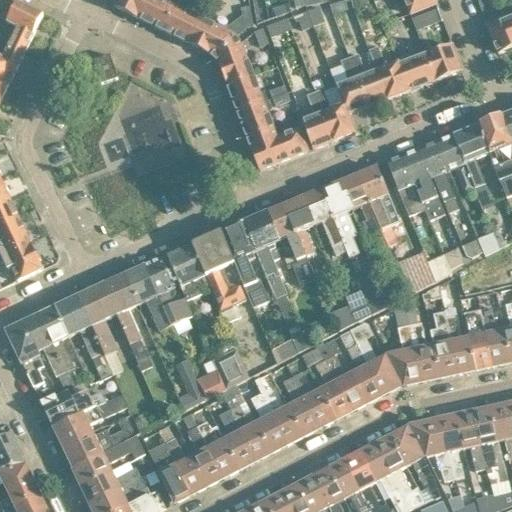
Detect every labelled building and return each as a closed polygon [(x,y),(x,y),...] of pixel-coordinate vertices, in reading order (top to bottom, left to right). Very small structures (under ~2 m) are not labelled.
[(118,0),(115,8),(140,20),(149,0),(118,0)] [(160,0),(149,0),(140,20),(165,33),(179,4),(172,0),(170,5),(160,0)] [(310,0),(294,0),(295,1),(296,9),(306,7),(312,6),(310,0)] [(367,1),(366,0),(354,0),(350,1),(353,9),(368,5),(367,1)] [(405,0),(411,15),(437,6),(434,0),(405,0)] [(489,5),(487,0),(476,0),(480,8),(489,5)] [(346,2),(330,7),(332,15),(348,10),(346,2)] [(44,16),(18,4),(8,23),(19,29),(12,45),(26,52),(43,18),(44,16)] [(179,4),(165,33),(189,45),(201,21),(184,12),(186,8),(179,4)] [(288,5),(273,11),(276,18),(291,13),(288,5)] [(250,8),(241,10),(243,17),(245,29),(250,28),(254,28),(250,8)] [(319,9),(307,13),(313,28),(324,24),(319,10),(319,9)] [(443,22),(438,9),(412,19),(411,20),(416,33),(443,22)] [(302,32),(313,28),(307,13),(296,17),(302,32)] [(399,20),(384,26),(387,34),(402,28),(399,20)] [(499,55),(511,49),(511,20),(502,25),(500,20),(487,26),(499,55)] [(211,57),(215,60),(238,43),(232,36),(201,21),(189,45),(211,57)] [(292,32),(288,21),(267,29),(271,39),(292,32)] [(260,49),(269,45),(263,30),(254,34),(260,49)] [(228,88),(254,78),(242,48),(238,43),(215,60),(218,63),(228,88)] [(26,52),(12,45),(4,61),(0,58),(0,82),(9,86),(26,52)] [(462,73),(453,47),(426,57),(436,83),(462,73)] [(379,49),(369,53),(377,73),(388,101),(410,93),(400,67),(399,65),(387,70),(379,49)] [(94,62),(98,75),(102,85),(118,80),(115,70),(110,57),(94,62)] [(359,57),(350,60),(369,109),(388,101),(377,73),(367,77),(359,57)] [(410,93),(436,83),(426,57),(400,67),(410,93)] [(349,84),(337,89),(344,108),(345,107),(348,116),(369,109),(350,60),(341,63),(342,66),(349,84)] [(254,78),(228,88),(238,114),(288,95),(285,88),(261,97),(254,78)] [(0,103),(9,86),(0,82),(0,103)] [(325,91),(316,94),(335,143),(356,135),(348,116),(345,107),(344,108),(337,89),(326,93),(325,91)] [(316,119),(303,123),(314,151),(335,143),(316,94),(307,97),(316,119)] [(288,95),(238,114),(248,140),(274,130),(267,112),(291,102),(288,95)] [(121,116),(138,170),(180,156),(163,103),(121,116)] [(511,114),(501,119),(511,146),(511,114)] [(511,146),(501,119),(478,128),(490,156),(506,199),(511,196),(511,146)] [(475,129),(454,138),(475,189),(476,191),(483,210),(493,206),(485,185),(476,161),(486,158),(490,156),(478,128),(475,129)] [(260,172),(308,153),(300,132),(278,140),(274,130),(248,140),(260,172)] [(476,191),(454,138),(439,144),(450,174),(456,171),(466,195),(476,191)] [(422,151),(419,152),(425,165),(428,164),(433,177),(449,216),(459,212),(455,200),(445,176),(450,174),(439,144),(422,151)] [(419,152),(403,158),(415,188),(422,204),(425,213),(430,224),(445,218),(431,182),(430,178),(433,177),(428,164),(425,165),(419,152)] [(403,158),(387,165),(409,220),(425,213),(422,204),(415,188),(403,158)] [(358,177),(384,238),(388,249),(398,245),(392,229),(401,225),(378,169),(358,177)] [(342,183),(340,184),(352,212),(353,212),(362,208),(367,220),(361,222),(370,244),(376,242),(384,238),(358,177),(342,183)] [(0,203),(10,199),(1,181),(0,181),(0,203)] [(350,213),(352,212),(340,184),(321,192),(346,253),(349,260),(360,255),(354,239),(358,238),(348,214),(350,213)] [(321,192),(303,199),(315,228),(316,227),(323,224),(336,258),(346,253),(321,192)] [(0,228),(19,219),(10,199),(0,203),(0,228)] [(313,228),(315,228),(303,199),(284,207),(306,259),(315,282),(324,278),(305,232),(313,228)] [(268,214),(266,215),(278,243),(279,243),(288,239),(298,262),(306,259),(284,207),(268,214)] [(277,244),(278,243),(266,215),(264,215),(244,224),(258,259),(266,279),(288,332),(299,327),(280,278),(274,263),(280,260),(274,246),(277,245),(277,244)] [(19,219),(0,228),(0,254),(2,259),(31,245),(19,219)] [(258,259),(244,224),(223,234),(242,281),(250,299),(254,309),(271,303),(267,293),(263,283),(257,280),(250,263),(258,259)] [(237,283),(242,281),(223,234),(194,247),(209,283),(225,324),(241,318),(237,306),(245,303),(237,283)] [(493,235),(477,242),(482,255),(484,259),(499,251),(493,235)] [(393,260),(388,249),(384,238),(376,242),(385,264),(393,260)] [(471,261),(482,255),(477,242),(462,248),(466,259),(471,261)] [(2,259),(8,271),(11,269),(18,283),(43,271),(43,270),(31,245),(2,259)] [(194,247),(168,259),(181,288),(186,299),(187,303),(203,296),(199,287),(209,283),(194,247)] [(458,250),(443,256),(449,272),(462,265),(462,261),(458,250)] [(408,298),(435,284),(427,264),(423,254),(395,266),(408,297),(408,298)] [(443,256),(427,264),(435,284),(451,276),(449,272),(443,256)] [(186,299),(172,305),(167,294),(181,288),(168,259),(145,269),(172,328),(194,318),(187,303),(186,299)] [(298,264),(297,264),(306,286),(315,282),(306,259),(298,262),(298,264)] [(145,269),(126,277),(139,307),(148,303),(161,333),(172,328),(145,269)] [(139,307),(126,277),(104,287),(117,317),(130,347),(142,373),(153,368),(141,342),(128,312),(136,308),(139,307)] [(441,286),(429,293),(431,302),(444,299),(441,286)] [(114,318),(117,317),(104,287),(100,288),(79,299),(113,377),(123,372),(115,354),(118,353),(105,322),(114,318)] [(344,301),(349,312),(354,325),(372,316),(366,300),(363,293),(344,301)] [(366,300),(372,316),(390,307),(384,293),(366,300)] [(79,299),(56,310),(68,338),(80,333),(102,382),(113,377),(79,299)] [(404,354),(389,357),(405,388),(412,387),(424,384),(411,327),(407,313),(408,312),(407,304),(405,305),(395,310),(404,354)] [(79,386),(71,370),(75,369),(62,341),(68,338),(56,310),(40,317),(65,373),(71,386),(72,389),(79,386)] [(445,312),(445,314),(459,377),(476,373),(469,339),(462,341),(456,310),(445,312)] [(493,310),(481,312),(493,369),(511,365),(504,332),(498,333),(493,310)] [(408,312),(407,313),(411,327),(424,384),(442,380),(434,347),(428,349),(422,324),(419,325),(416,311),(408,312)] [(336,317),(342,332),(354,325),(349,312),(336,317)] [(481,312),(464,316),(469,339),(476,373),(493,369),(481,312)] [(431,332),(430,332),(434,347),(442,380),(459,377),(445,314),(434,316),(438,331),(431,332)] [(63,390),(71,386),(65,373),(40,317),(23,325),(36,353),(43,349),(57,377),(63,390)] [(333,320),(314,328),(320,343),(339,333),(333,320)] [(7,333),(34,389),(44,384),(38,371),(44,369),(36,353),(23,325),(7,333)] [(352,333),(358,345),(385,397),(400,389),(385,359),(379,362),(368,340),(373,337),(369,329),(369,328),(368,327),(367,326),(366,326),(365,326),(364,326),(352,333)] [(385,397),(358,345),(352,333),(342,338),(348,350),(360,371),(353,375),(369,406),(385,397)] [(304,340),(293,345),(297,355),(308,349),(304,340)] [(335,341),(319,350),(324,360),(325,361),(352,414),(369,406),(353,375),(347,378),(336,356),(341,353),(335,341)] [(293,345),(293,343),(272,353),(277,366),(297,355),(293,345)] [(238,351),(214,363),(218,372),(227,392),(237,386),(251,379),(246,368),(238,351)] [(325,361),(315,366),(327,389),(321,392),(337,422),(352,414),(325,361)] [(179,400),(185,413),(205,403),(196,383),(187,362),(175,367),(188,396),(179,400)] [(218,372),(196,383),(205,403),(221,395),(227,392),(218,372)] [(304,373),(294,378),(321,430),(337,422),(321,392),(315,395),(304,373)] [(296,405),(290,409),(305,438),(321,430),(294,378),(284,383),(296,405)] [(260,380),(255,383),(261,395),(288,447),(305,438),(290,409),(283,412),(272,389),(267,392),(260,380)] [(227,392),(221,395),(223,399),(230,412),(257,464),(273,455),(257,425),(250,429),(234,399),(242,395),(239,391),(237,386),(227,392)] [(41,404),(53,430),(107,405),(101,394),(88,401),(86,396),(74,402),(69,391),(41,404)] [(263,422),(257,425),(273,455),(288,447),(261,395),(252,400),(263,422)] [(64,452),(94,438),(89,427),(115,415),(128,409),(123,398),(107,405),(53,430),(64,452)] [(511,420),(509,407),(491,410),(498,443),(505,442),(510,464),(511,464),(511,466),(511,420)] [(491,410),(474,414),(486,469),(487,475),(492,473),(491,468),(496,467),(492,444),(498,443),(491,410)] [(230,412),(220,417),(231,438),(225,441),(241,472),(257,464),(230,412)] [(486,469),(474,414),(458,418),(465,450),(470,449),(475,472),(486,469)] [(225,480),(198,428),(191,416),(184,420),(190,432),(188,433),(199,455),(192,459),(208,489),(225,480)] [(457,452),(465,450),(458,418),(440,421),(453,480),(463,478),(457,452)] [(444,482),(453,480),(440,421),(413,427),(411,429),(428,459),(437,457),(440,471),(442,471),(444,482)] [(207,423),(198,428),(225,480),(241,472),(225,441),(218,427),(211,431),(207,423)] [(0,471),(26,466),(8,427),(0,430),(0,471)] [(94,438),(64,452),(73,471),(135,439),(140,437),(135,427),(123,433),(110,439),(106,432),(94,438)] [(392,439),(408,469),(414,466),(425,487),(428,492),(429,491),(435,503),(440,500),(435,483),(407,430),(392,439)] [(82,489),(112,474),(108,466),(129,455),(133,462),(144,457),(135,439),(73,471),(82,489)] [(419,491),(414,493),(403,472),(408,469),(392,439),(376,447),(409,511),(412,511),(427,506),(419,491)] [(175,440),(164,445),(192,497),(208,489),(192,459),(186,462),(175,440)] [(160,447),(149,453),(160,475),(176,506),(192,497),(164,445),(162,441),(158,443),(160,447)] [(360,455),(376,486),(383,482),(394,503),(398,511),(409,511),(376,447),(360,455)] [(389,511),(387,507),(383,509),(372,488),(376,486),(360,455),(345,463),(369,511),(389,511)] [(329,471),(345,501),(352,498),(359,511),(369,511),(345,463),(329,471)] [(0,495),(33,481),(26,466),(0,471),(0,478),(3,485),(0,487),(0,495)] [(82,489),(90,506),(142,479),(136,469),(115,480),(112,474),(82,489)] [(344,511),(340,504),(341,504),(345,501),(329,471),(314,479),(330,511),(344,511)] [(142,479),(90,506),(93,511),(118,511),(150,495),(145,485),(148,484),(145,478),(142,479)] [(298,487),(310,511),(330,511),(314,479),(298,487)] [(33,481),(0,495),(0,505),(1,506),(3,511),(4,511),(40,495),(33,481)] [(291,511),(310,511),(298,487),(283,495),(291,511)] [(150,495),(118,511),(163,511),(166,511),(160,498),(157,492),(150,495)] [(497,511),(503,511),(511,508),(511,495),(511,494),(494,498),(497,511)] [(40,511),(47,509),(40,495),(4,511),(40,511)] [(267,503),(271,511),(291,511),(283,495),(267,503)] [(493,496),(477,500),(477,502),(479,511),(497,511),(494,498),(493,496)] [(451,511),(447,502),(424,511),(451,511)] [(465,511),(479,511),(477,502),(464,508),(465,511)] [(271,511),(267,503),(251,511),(271,511)]
